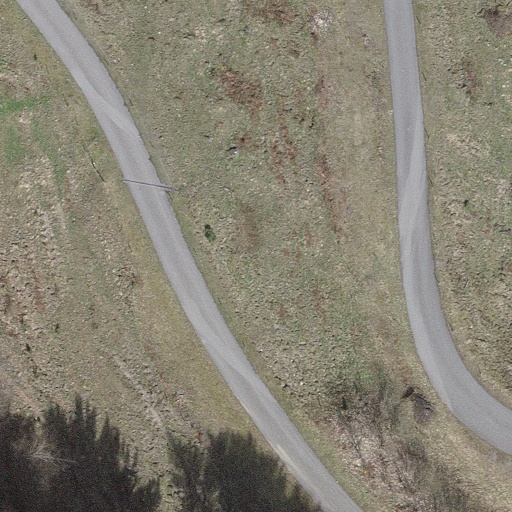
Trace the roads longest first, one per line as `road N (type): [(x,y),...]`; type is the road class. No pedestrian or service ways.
road 1 (track): [(343,511),(307,476),(222,351),(99,96),(32,0)]
road 2 (track): [(398,0),(428,339),(471,415),(511,437)]
